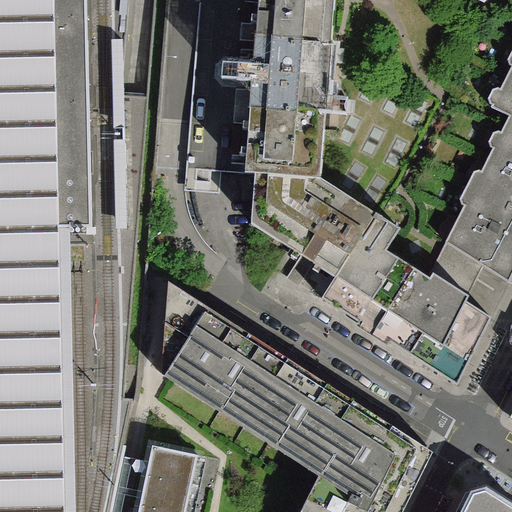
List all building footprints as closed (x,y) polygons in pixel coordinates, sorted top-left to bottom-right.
[(0,0),(0,511),(67,511),(62,228),(94,227),(89,0),(0,0)] [(259,0),(257,42),(332,48),(334,0),(259,0)] [(251,107),(326,113),(332,48),(257,42),(251,107)] [(511,53),(509,60),(510,66),(511,66),(511,68),(501,90),(499,89),(494,90),(489,99),(490,104),(493,106),(492,108),(510,117),(503,132),(511,136),(511,53)] [(143,169),(149,98),(124,96),(126,168),(143,169)] [(256,174),(321,179),(326,113),(251,107),(247,169),(247,173),(256,174)] [(511,136),(503,132),(500,131),(495,133),(489,143),(491,148),(494,149),(483,172),(480,170),(475,172),(469,184),(511,206),(511,136)] [(336,277),(376,214),(321,179),(256,174),(252,224),(336,277)] [(511,281),(511,206),(469,184),(461,200),(463,205),(465,206),(447,243),(485,267),(511,284),(511,281)] [(375,332),(416,269),(388,251),(401,230),(376,214),(336,277),(323,299),(375,332)] [(441,254),(479,278),(482,272),(485,267),(447,243),(444,248),(441,254)] [(479,278),(441,254),(430,277),(416,269),(375,332),(459,386),(493,318),(467,302),(479,278)] [(251,419),(289,360),(199,302),(195,299),(170,283),(162,374),(180,387),(186,378),(210,393),(204,401),(220,412),(226,403),(251,419)] [(316,461),(354,401),(289,360),(251,419),(275,435),(270,444),(286,454),(291,445),(316,461)] [(333,472),(325,488),(372,511),(392,511),(426,446),(354,401),(316,461),(333,472)] [(139,511),(187,511),(199,455),(154,445),(139,511)] [(511,511),(511,502),(488,487),(473,490),(461,511),(511,511)] [(372,511),(325,488),(313,511),(306,511),(303,511),(302,511),(372,511)]
